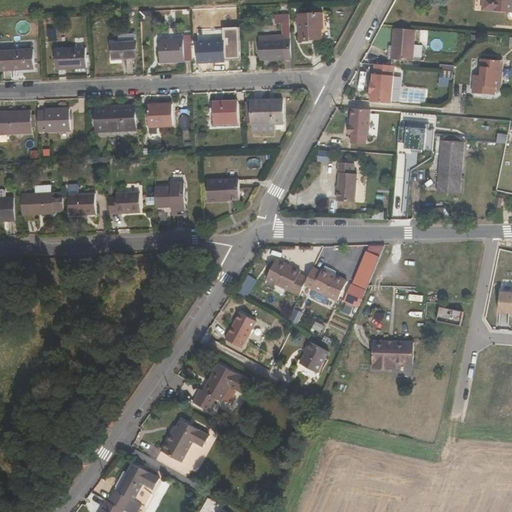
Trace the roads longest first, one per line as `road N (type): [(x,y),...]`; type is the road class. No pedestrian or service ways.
road 1 (residential): [(0,92),(340,76)]
road 2 (tertiary): [(234,264),(60,511)]
road 3 (tertiary): [(264,230),(492,232)]
road 4 (residential): [(0,252),(203,241)]
road 5 (unclassified): [(340,76),(276,191),(264,230)]
